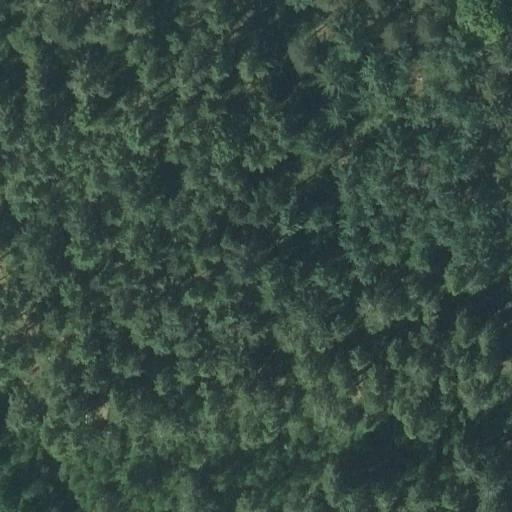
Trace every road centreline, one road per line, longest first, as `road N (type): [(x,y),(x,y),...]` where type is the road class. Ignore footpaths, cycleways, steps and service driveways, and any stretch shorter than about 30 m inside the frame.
road 1 (track): [(511,288),(483,0)]
road 2 (track): [(0,21),(246,0)]
